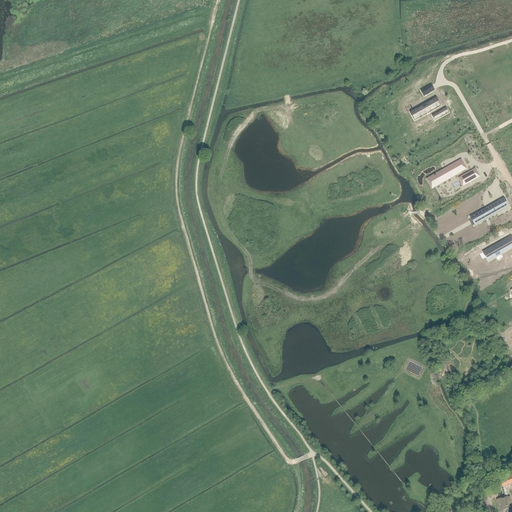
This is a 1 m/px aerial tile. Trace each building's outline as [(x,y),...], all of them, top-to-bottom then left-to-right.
[(432,84),(421,91),(424,96),(435,89),(432,84)] [(436,98),(410,113),(414,121),(440,106),(436,98)] [(445,108),(432,116),(435,120),(448,112),(445,108)] [(426,179),(432,189),(467,169),(461,159),(426,179)] [(475,168),(458,178),(463,187),(480,177),(475,168)] [(504,199),(471,218),(475,225),(508,206),(504,199)] [(511,236),(482,252),(488,263),(511,248),(511,236)] [(507,497),(505,486),(511,482),(511,474),(502,478),(503,481),(501,482),(502,486),(503,486),(505,497),(496,500),(499,511),(511,511),(511,508),(511,509),(511,508),(511,506),(509,496),(507,497)]
